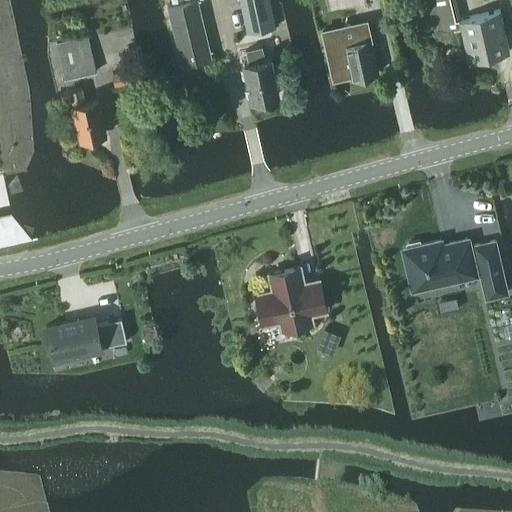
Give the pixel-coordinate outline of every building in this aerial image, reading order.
[(197,0),(192,0),(171,5),(168,6),(182,63),(211,56),(197,0)] [(240,0),(247,31),(274,26),(268,0),(240,0)] [(427,0),(435,32),(460,26),(468,60),(510,51),(500,9),(455,19),(450,0),(427,0)] [(366,20),(322,30),(333,78),(350,74),(351,78),(377,71),(370,38),(366,20)] [(56,43),(65,78),(97,70),(88,35),(56,43)] [(244,64),(253,101),(278,95),(269,59),(264,59),(261,47),(246,51),(249,63),(244,64)] [(113,72),(116,84),(137,80),(134,68),(113,72)] [(85,100),(82,88),(70,91),(80,137),(105,132),(97,97),(85,100)] [(408,248),(403,249),(412,288),(475,273),(480,272),(486,297),(506,292),(494,240),(474,245),(469,246),(467,239),(441,245),(440,240),(420,245),(419,241),(407,243),(408,248)] [(270,273),(273,289),(257,293),(258,297),(256,300),(255,304),(256,307),(258,310),(261,311),(264,323),(280,319),(282,328),(312,321),(310,313),(326,309),(319,279),(304,282),(300,266),(270,273)] [(500,318),(494,319),(497,331),(503,330),(505,338),(511,336),(511,318),(509,307),(498,309),(500,318)] [(81,318),(45,326),(49,342),(47,343),(47,344),(49,343),(53,359),(82,352),(83,352),(101,348),(101,346),(126,340),(121,317),(96,323),(95,319),(94,316),(94,315),(92,315),(81,318)]
